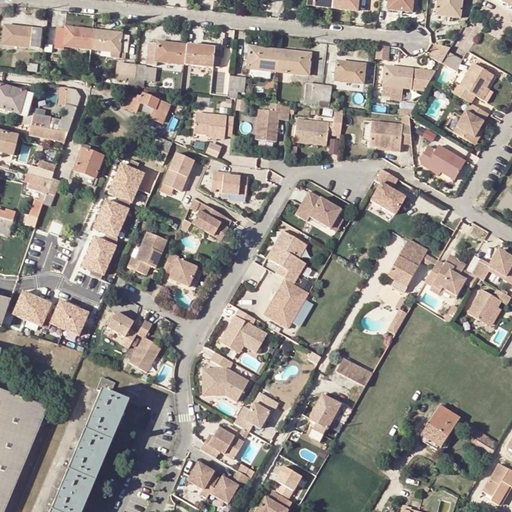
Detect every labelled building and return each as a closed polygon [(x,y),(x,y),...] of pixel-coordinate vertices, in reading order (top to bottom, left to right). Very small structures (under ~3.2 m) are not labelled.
[(305,0),(306,2),(312,2),(312,7),(331,8),(331,0),(305,0)] [(331,0),(331,8),(357,11),(358,0),(331,0)] [(389,0),(388,9),(413,12),(413,0),(389,0)] [(462,18),(463,0),(438,0),(437,16),(462,18)] [(1,44),(39,49),(41,30),(3,26),(1,44)] [(62,49),(62,46),(91,50),(93,30),(64,27),(64,29),(57,28),(55,49),(62,49)] [(112,52),(111,58),(125,59),(126,52),(127,52),(129,36),(122,35),(122,33),(93,30),(91,50),(112,52)] [(137,61),(139,37),(129,36),(127,52),(126,52),(125,59),(137,61)] [(155,62),(159,62),(183,65),(186,45),(157,42),(157,44),(150,43),(148,64),(155,64),(155,62)] [(436,43),(433,57),(443,65),(448,56),(452,49),(436,43)] [(215,50),(215,48),(186,45),(183,65),(219,68),(220,59),(221,59),(222,50),(215,50)] [(249,46),(246,69),(277,72),(280,50),(249,46)] [(280,50),(277,72),(308,76),(311,53),(280,50)] [(334,80),(364,84),(366,64),(336,60),(336,63),(330,62),(329,71),(335,72),(334,80)] [(115,79),(118,80),(118,84),(134,86),(136,64),(117,62),(115,79)] [(157,83),(159,62),(155,62),(155,64),(148,64),(146,81),(157,83)] [(37,64),(28,63),(27,71),(36,72),(37,64)] [(134,86),(143,87),(145,65),(136,64),(134,86)] [(456,84),(450,93),(468,103),(473,95),(477,98),(482,101),(489,88),(496,76),(474,64),(460,87),(456,84)] [(402,96),(403,88),(427,90),(432,82),(437,73),(414,71),(414,69),(385,66),(383,86),(391,87),(391,95),(402,96)] [(228,96),(237,97),(238,92),(244,93),(246,78),(230,76),(228,89),(228,96)] [(323,85),(306,83),(304,99),(321,101),(323,85)] [(26,93),(0,84),(0,108),(20,114),(26,93)] [(320,107),(329,108),(331,86),(323,85),(321,101),(320,107)] [(492,90),(489,88),(482,101),(485,102),(492,90)] [(161,123),(171,101),(161,96),(161,95),(150,90),(150,92),(144,89),(141,97),(137,95),(136,98),(129,95),(124,107),(137,112),(137,111),(140,104),(153,109),(150,116),(149,118),(161,123)] [(31,95),(26,93),(20,114),(25,116),(31,95)] [(473,95),(468,103),(471,104),(472,105),(477,98),(473,95)] [(30,112),(33,113),(31,125),(67,133),(68,133),(81,98),(77,97),(74,107),(65,105),(61,119),(46,115),(47,109),(31,106),(30,112)] [(320,107),(321,101),(304,99),(300,99),(300,104),(320,107)] [(153,109),(140,104),(137,111),(150,116),(153,109)] [(471,104),(462,119),(454,133),(473,144),(482,130),(491,116),(472,105),(471,104)] [(288,121),(290,106),(280,105),(279,112),(257,110),(253,140),(275,142),(278,120),(288,121)] [(233,117),(196,114),(194,135),(208,136),(208,139),(224,140),(225,137),(231,137),(233,117)] [(447,129),(454,133),(462,119),(455,115),(447,129)] [(309,145),(309,141),(326,142),(327,133),(332,133),(332,137),(339,137),(341,116),(333,116),(333,123),(295,120),(293,143),(309,145)] [(411,146),(410,126),(373,122),(370,147),(379,148),(390,149),(390,152),(402,152),(402,145),(411,146)] [(67,133),(31,125),(28,136),(63,143),(67,133)] [(18,135),(0,130),(0,151),(13,155),(18,135)] [(485,132),(482,130),(473,144),(477,146),(485,132)] [(154,162),(162,165),(172,142),(155,135),(151,143),(160,147),(154,162)] [(329,138),(328,153),(337,154),(339,139),(329,138)] [(80,174),(77,181),(90,186),(104,151),(83,143),(72,171),(80,174)] [(440,146),(437,151),(429,147),(422,159),(421,166),(427,169),(429,166),(442,173),(456,182),(467,162),(440,146)] [(164,185),(183,193),(196,162),(176,154),(164,185)] [(132,206),(144,171),(116,161),(78,269),(104,278),(118,240),(125,243),(131,227),(123,225),(130,206),(132,206)] [(37,176),(40,168),(31,165),(28,174),(37,176)] [(442,173),(429,166),(427,169),(440,176),(442,173)] [(41,194),(39,201),(44,202),(52,179),(54,173),(40,168),(37,176),(28,174),(25,181),(31,183),(29,189),(41,194)] [(397,180),(380,170),(377,175),(379,176),(378,178),(376,177),(374,181),(380,185),(370,201),(394,215),(404,198),(391,191),(397,180)] [(222,195),(247,198),(249,178),(239,177),(224,177),(224,172),(214,172),(212,190),(222,191),(222,195)] [(44,202),(43,204),(50,206),(59,181),(52,179),(44,202)] [(329,229),(336,216),(339,210),(307,192),(294,215),(306,222),(308,217),(329,229)] [(225,227),(229,220),(201,203),(190,222),(219,239),(226,228),(225,227)] [(0,218),(12,221),(14,222),(17,213),(7,210),(6,213),(0,210),(0,218)] [(334,232),(342,220),(336,216),(329,229),(334,232)] [(12,221),(0,218),(0,232),(8,234),(12,221)] [(38,221),(30,219),(28,226),(35,227),(38,221)] [(284,222),(281,228),(306,243),(309,238),(284,222)] [(284,280),(291,284),(295,276),(288,272),(296,259),(304,245),(279,231),(271,246),(276,249),(268,262),(278,267),(273,274),(284,280)] [(151,267),(156,269),(168,241),(147,233),(137,259),(133,257),(129,268),(147,275),(151,267)] [(430,257),(433,253),(409,240),(407,244),(430,257)] [(421,262),(426,265),(430,257),(407,244),(388,276),(395,280),(393,284),(393,289),(400,292),(404,292),(421,262)] [(271,246),(264,259),(268,262),(276,249),(271,246)] [(476,278),(483,282),(490,271),(511,283),(511,257),(500,250),(490,265),(482,260),(472,275),(476,278)] [(179,260),(180,257),(169,253),(162,271),(170,274),(168,280),(190,288),(198,267),(179,260)] [(430,257),(426,265),(434,269),(438,262),(430,257)] [(457,297),(467,280),(460,276),(464,270),(466,266),(450,257),(445,265),(438,262),(434,269),(426,282),(433,285),(430,290),(438,294),(442,288),(457,297)] [(296,259),(288,272),(295,276),(303,263),(296,259)] [(460,276),(467,280),(471,274),(464,270),(460,276)] [(287,329),(308,294),(291,284),(284,280),(263,316),(287,329)] [(55,299),(54,302),(19,290),(11,314),(79,338),(89,311),(55,299)] [(502,303),(507,306),(511,298),(497,290),(493,296),(482,290),(468,313),(489,325),(502,303)] [(398,304),(396,307),(400,310),(401,310),(403,307),(407,300),(402,297),(398,304)] [(293,321),(301,325),(314,304),(306,299),(293,321)] [(236,309),(217,342),(227,348),(231,341),(240,346),(253,353),(265,333),(249,325),(253,318),(236,309)] [(401,310),(400,310),(388,331),(395,335),(408,313),(401,310)] [(128,349),(137,334),(129,329),(133,321),(116,311),(106,328),(123,338),(119,344),(128,349)] [(145,320),(137,334),(143,337),(145,338),(152,324),(145,320)] [(162,349),(145,338),(143,337),(129,363),(148,373),(162,349)] [(240,346),(231,341),(227,348),(236,354),(240,346)] [(224,369),(208,368),(207,373),(202,373),(201,386),(224,388),(224,396),(235,402),(247,382),(227,371),(232,362),(210,350),(205,358),(224,369)] [(372,374),(344,359),(337,371),(365,387),(372,374)] [(115,382),(101,377),(96,390),(99,391),(109,396),(115,382)] [(224,396),(224,388),(201,386),(200,394),(224,396)] [(0,511),(1,511),(25,456),(45,407),(10,395),(0,391),(0,511)] [(80,511),(126,402),(109,396),(99,391),(47,511),(80,511)] [(345,423),(353,410),(339,402),(338,403),(322,395),(309,420),(316,424),(313,430),(323,435),(326,430),(327,431),(335,417),(345,423)] [(234,424),(244,430),(248,422),(252,424),(263,431),(272,416),(253,405),(249,411),(243,407),(234,424)] [(448,438),(461,418),(441,406),(422,435),(439,446),(446,450),(452,441),(448,438)] [(489,460),(499,442),(475,427),(470,435),(475,438),(469,446),(489,460)] [(199,449),(214,457),(217,451),(231,459),(241,442),(216,428),(210,437),(206,444),(203,442),(199,449)] [(437,450),(439,446),(422,435),(423,441),(437,450)] [(212,471),(196,462),(188,474),(185,480),(200,489),(207,492),(207,491),(212,484),(216,477),(210,473),(212,471)] [(511,469),(501,463),(492,479),(491,478),(484,491),(496,497),(494,501),(501,505),(511,486),(511,485),(511,469)] [(227,503),(234,491),(237,486),(245,490),(252,480),(236,470),(229,482),(220,476),(214,486),(210,493),(227,503)] [(245,490),(237,486),(234,491),(242,496),(245,490)] [(286,511),(291,503),(272,492),(264,506),(261,504),(256,511),(286,511)]
